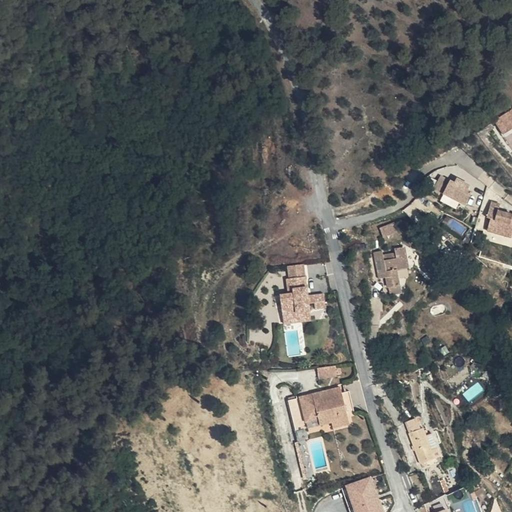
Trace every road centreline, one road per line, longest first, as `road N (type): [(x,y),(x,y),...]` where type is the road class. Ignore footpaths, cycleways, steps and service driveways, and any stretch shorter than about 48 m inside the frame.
road 1 (residential): [(331,225),(369,398),(406,511)]
road 2 (residential): [(253,0),(286,57),(331,225)]
road 3 (residential): [(331,225),(390,209),(438,162),(458,158),(511,197)]
